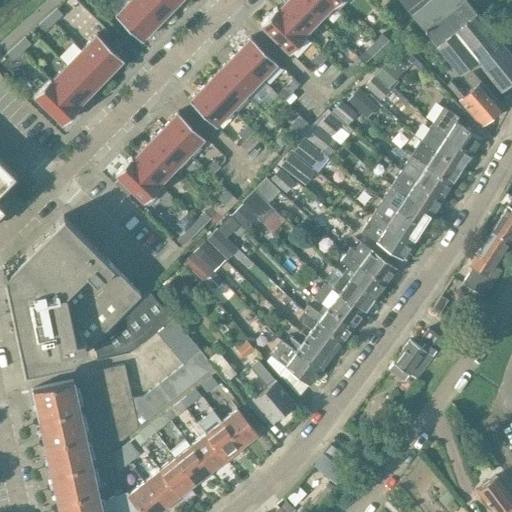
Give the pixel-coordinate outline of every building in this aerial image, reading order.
[(156,23),(132,0),(127,0),(114,14),(140,39),(156,23)] [(171,8),(163,0),(132,0),(156,23),(171,8)] [(318,18),(298,0),(284,0),(277,8),(275,6),(275,7),(305,35),(303,33),(318,18)] [(338,8),(329,0),(298,0),(318,18),(332,4),(337,8),(338,8)] [(511,80),(511,57),(464,0),(396,0),(459,75),(475,61),(500,90),(511,80)] [(305,35),(275,7),(259,23),(289,52),(305,35)] [(61,14),(56,8),(47,16),(52,22),(61,14)] [(44,30),(52,22),(47,16),(38,24),(44,30)] [(96,33),(80,49),(106,74),(122,58),(96,33)] [(382,33),(373,42),(379,48),(387,39),(382,33)] [(30,42),(24,36),(15,45),(21,51),(30,42)] [(250,36),(234,52),(260,78),(276,61),(250,36)] [(370,56),(379,48),(373,42),(364,50),(370,56)] [(12,59),(21,51),(15,45),(6,53),(12,59)] [(106,74),(80,49),(65,64),(91,89),(106,74)] [(326,56),(320,50),(312,59),(317,65),(326,56)] [(260,78),(234,52),(219,68),(245,93),(260,78)] [(386,87),(402,69),(389,57),(373,75),(386,87)] [(348,78),(357,69),(351,63),(342,72),(348,78)] [(91,89),(65,64),(51,79),(49,77),(49,78),(78,107),(79,106),(77,104),(91,89)] [(245,93),(219,68),(204,83),(230,109),(245,93)] [(501,105),(472,72),(463,80),(471,89),(463,96),(449,81),(446,85),(479,123),(483,120),(486,120),(490,116),(490,114),(501,105)] [(386,87),(373,75),(365,84),(380,98),(388,89),(386,87)] [(78,107),(49,78),(33,94),(62,123),(78,107)] [(285,85),(277,94),(283,100),(291,91),(298,84),(292,79),(285,85)] [(230,109),(204,83),(188,100),(214,125),(230,109)] [(377,104),(358,87),(347,99),(366,116),(377,104)] [(355,113),(339,100),(332,109),(347,122),(355,113)] [(481,136),(456,120),(459,117),(442,106),(429,126),(470,152),(481,136)] [(177,111),(162,127),(188,152),(203,136),(177,111)] [(331,134),(339,124),(327,114),(319,124),(331,134)] [(296,129),(305,121),(299,115),(290,124),(296,129)] [(238,133),(244,139),(253,130),(247,125),(238,133)] [(322,149),(331,137),(315,125),(305,137),(322,149)] [(470,152),(429,126),(419,141),(461,167),(470,152)] [(188,152),(162,127),(146,142),(173,168),(188,152)] [(274,152),(283,143),(277,137),(269,146),(274,152)] [(321,153),(301,140),(292,151),(311,166),(321,153)] [(461,167),(419,141),(409,156),(450,182),(461,167)] [(173,168),(146,142),(132,157),(130,155),(130,156),(163,188),(158,183),(173,168)] [(314,170),(290,152),(280,164),(304,183),(314,170)] [(163,188),(130,156),(114,172),(147,204),(163,188)] [(450,182),(409,156),(400,170),(415,180),(441,197),(450,182)] [(0,207),(3,205),(0,202),(0,188),(1,189),(16,174),(0,158),(0,207)] [(204,169),(210,174),(219,166),(213,160),(204,169)] [(293,181),(278,167),(269,178),(284,191),(293,181)] [(441,197),(415,180),(400,170),(390,186),(394,189),(431,212),(441,197)] [(278,190),(265,177),(254,187),(268,201),(278,190)] [(431,212),(394,189),(390,186),(380,201),(382,202),(395,210),(421,227),(431,212)] [(274,208),(268,201),(254,187),(241,200),(262,221),(274,208)] [(222,204),(231,195),(226,189),(217,198),(222,204)] [(508,241),(511,234),(511,197),(490,230),(508,241)] [(375,209),(371,215),(411,242),(421,227),(395,210),(382,202),(380,201),(375,209)] [(252,215),(241,204),(231,214),(241,225),(252,215)] [(201,226),(209,217),(204,211),(195,220),(201,226)] [(139,292),(107,260),(108,258),(106,259),(62,215),(5,271),(4,264),(1,264),(24,370),(71,360),(139,292)] [(365,224),(361,231),(365,233),(401,257),(411,242),(371,215),(365,224)] [(182,245),(201,226),(195,220),(176,239),(182,245)] [(235,247),(216,228),(205,239),(225,258),(235,247)] [(486,276),(502,251),(508,241),(490,230),(474,255),(476,256),(472,262),(479,266),(476,270),(486,276)] [(222,260),(203,241),(194,250),(212,270),(222,260)] [(394,267),(359,241),(353,249),(349,246),(344,253),(383,282),(394,267)] [(212,270),(194,250),(183,260),(203,279),(212,270)] [(383,282),(344,253),(339,260),(347,266),(341,273),(373,296),(383,282)] [(336,269),(325,283),(362,311),(373,296),(341,273),(336,269)] [(325,283),(323,281),(312,296),(320,302),(325,294),(332,300),(327,307),(352,325),(362,311),(325,283)] [(169,318),(146,291),(92,344),(95,359),(129,351),(154,331),(169,318)] [(306,305),(301,311),(306,314),(341,339),(352,325),(327,307),(321,315),(311,308),(306,305)] [(301,311),(296,318),(301,321),(311,328),(305,336),(330,354),(341,339),(306,314),(301,311)] [(170,317),(169,318),(154,331),(183,364),(199,351),(170,317)] [(428,328),(421,337),(431,345),(438,336),(428,328)] [(330,354),(305,336),(299,345),(289,337),(285,344),(319,369),(330,354)] [(415,378),(431,356),(425,351),(409,339),(388,368),(394,373),(398,367),(408,374),(409,374),(415,378)] [(319,369),(285,344),(280,340),(269,355),(308,384),(319,369)] [(243,356),(252,348),(246,341),(237,349),(243,356)] [(212,367),(206,359),(199,351),(183,364),(196,380),(212,367)] [(235,373),(217,351),(206,359),(212,367),(214,366),(225,380),(235,373)] [(293,403),(257,360),(250,366),(266,386),(252,398),(271,421),(293,403)] [(125,375),(122,364),(98,370),(101,381),(125,375)] [(196,380),(183,364),(175,371),(188,386),(196,380)] [(188,386),(175,371),(167,377),(179,393),(188,386)] [(205,390),(216,382),(210,374),(200,382),(205,390)] [(127,386),(125,375),(101,381),(103,391),(127,386)] [(179,393),(167,377),(158,384),(170,400),(179,393)] [(394,386),(382,377),(376,385),(389,394),(394,386)] [(79,408),(73,380),(33,389),(39,417),(79,408)] [(170,400),(158,384),(150,390),(163,406),(170,400)] [(130,396),(127,386),(103,391),(105,402),(130,396)] [(163,406),(150,390),(141,397),(154,413),(163,406)] [(184,406),(194,398),(189,391),(178,399),(184,406)] [(132,407),(130,399),(130,396),(105,402),(108,412),(132,407)] [(154,413),(141,397),(130,399),(132,407),(135,418),(137,427),(154,413)] [(174,414),(184,406),(178,399),(168,407),(174,414)] [(135,418),(132,407),(108,412),(110,423),(135,418)] [(255,433),(236,407),(219,420),(239,445),(255,433)] [(85,436),(79,408),(39,417),(45,444),(85,436)] [(239,445),(219,420),(211,410),(196,422),(204,432),(224,457),(239,445)] [(153,430),(163,422),(158,415),(147,423),(153,430)] [(121,439),(137,427),(135,418),(110,423),(114,441),(121,439)] [(143,438),(153,430),(147,423),(137,431),(143,438)] [(224,457),(204,432),(189,444),(209,469),(224,457)] [(91,463),(85,436),(45,444),(51,471),(91,463)] [(137,452),(127,439),(116,448),(126,461),(137,452)] [(209,469),(189,444),(174,456),(193,482),(209,469)] [(126,461),(116,448),(113,450),(117,468),(126,461)] [(193,482),(174,456),(158,469),(178,494),(193,482)] [(97,490),(91,463),(51,471),(57,499),(97,490)] [(178,494),(158,469),(143,481),(162,506),(178,494)] [(511,511),(511,498),(494,475),(476,489),(493,511),(496,511),(505,506),(509,511),(511,511)] [(154,511),(162,506),(143,481),(126,494),(141,511),(154,511)] [(101,511),(100,502),(97,490),(57,499),(59,511),(101,511)] [(141,511),(126,494),(125,492),(100,502),(101,511),(141,511)] [(278,507),(272,511),(292,511),(294,511),(285,502),(279,508),(278,507)]
